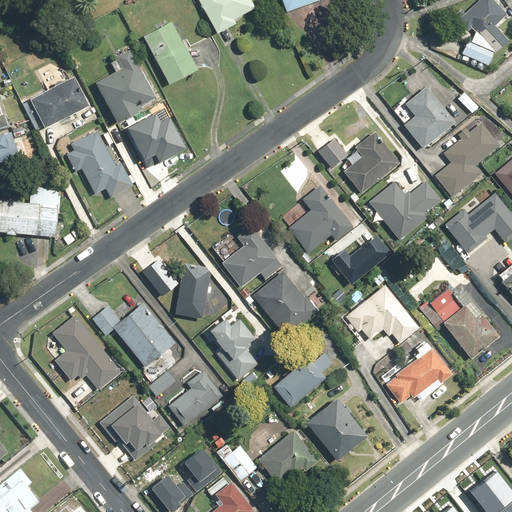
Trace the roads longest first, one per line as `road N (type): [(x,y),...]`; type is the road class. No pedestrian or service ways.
road 1 (residential): [(0,325),(367,67),(386,42),(386,0)]
road 2 (residential): [(0,358),(125,511)]
road 3 (secondary): [(371,511),(511,397)]
